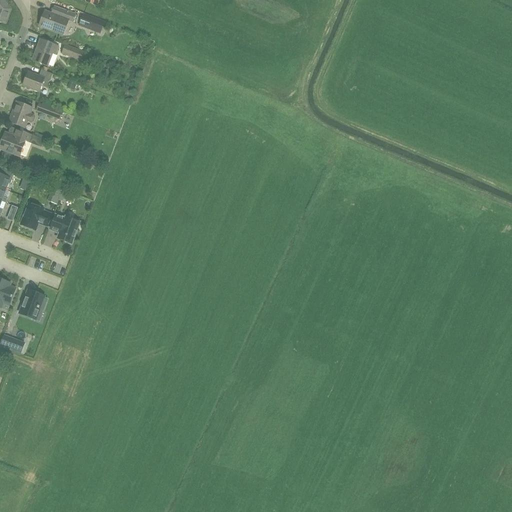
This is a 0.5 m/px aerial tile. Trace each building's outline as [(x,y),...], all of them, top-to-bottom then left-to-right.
[(0,0),(0,22),(0,23),(6,25),(12,10),(5,0),(0,0)] [(63,35),(69,21),(72,22),(72,21),(75,22),(78,16),(75,15),(60,9),(57,16),(45,11),(39,26),(63,35)] [(83,15),(78,26),(95,32),(99,21),(83,15)] [(47,66),(52,53),(55,54),(58,47),(40,40),(32,60),(47,66)] [(86,53),(86,52),(65,44),(61,54),(83,62),(86,53)] [(28,72),(23,86),(39,92),(42,85),(47,87),(52,74),(41,70),(39,77),(28,72)] [(76,85),(70,82),(67,88),(74,91),(76,85)] [(17,102),(9,122),(25,128),(27,122),(31,123),(33,122),(35,117),(34,115),(30,114),(32,108),(17,102)] [(63,113),(39,103),(36,111),(54,118),(60,120),(63,113)] [(15,155),(19,156),(20,155),(26,157),(31,144),(41,148),(44,140),(33,136),(19,130),(16,137),(5,133),(0,146),(0,148),(5,151),(2,157),(3,160),(10,162),(12,161),(15,155)] [(5,176),(0,174),(0,188),(7,191),(9,184),(11,185),(16,174),(7,170),(5,176)] [(0,188),(0,201),(2,203),(7,204),(8,200),(4,198),(7,191),(0,188)] [(62,192),(55,189),(52,195),(60,199),(62,192)] [(44,211),(30,205),(22,226),(36,232),(39,224),(48,228),(52,216),(43,212),(44,211)] [(12,220),(20,220),(21,208),(13,207),(12,220)] [(66,220),(56,217),(51,231),(60,234),(58,240),(72,246),(80,224),(66,219),(66,220)] [(9,286),(10,284),(0,279),(0,307),(1,308),(2,303),(9,306),(12,298),(13,296),(12,296),(15,289),(9,286)] [(43,298),(44,296),(28,290),(19,314),(35,320),(39,309),(43,311),(47,300),(43,298)] [(18,341),(4,336),(0,346),(0,347),(14,352),(18,341)]
